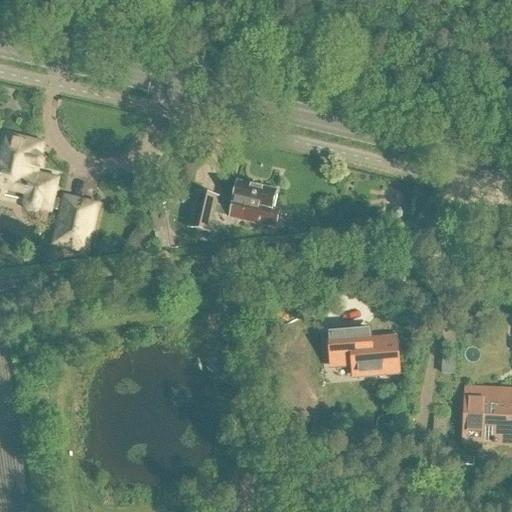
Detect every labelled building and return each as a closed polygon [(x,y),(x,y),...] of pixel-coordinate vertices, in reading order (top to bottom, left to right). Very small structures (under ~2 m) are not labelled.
[(39,158),(38,158),(39,154),(34,147),(9,141),(9,139),(8,138),(3,159),(0,158),(0,199),(25,205),(25,207),(25,208),(25,210),(26,212),(27,213),(28,214),(30,215),(31,215),(32,215),(34,215),(36,215),(37,214),(39,213),(40,212),(41,210),(41,209),(49,211),(64,214),(57,246),(84,252),(94,209),(67,203),(66,205),(51,201),(55,184),(33,179),(35,170),(37,170),(38,170),(39,169),(40,169),(41,168),(42,166),(42,165),(42,164),(42,163),(42,162),(41,161),(41,160),(40,159),(39,158)] [(280,213),(274,212),(278,199),(274,198),(275,195),(238,185),(234,205),(235,205),(233,211),(232,217),(231,220),(276,231),(280,213)] [(231,220),(232,217),(233,211),(217,207),(218,200),(197,195),(189,230),(210,235),(215,217),(231,220)] [(149,206),(155,243),(167,241),(164,226),(158,221),(155,205),(149,206)] [(138,229),(127,243),(143,255),(154,241),(138,229)] [(442,353),(456,353),(456,326),(442,326),(442,353)] [(365,344),(363,332),(330,335),(333,369),(349,367),(350,370),(355,369),(356,378),(385,375),(384,358),(395,356),(394,341),(365,344)] [(511,390),(464,389),(462,447),(511,449),(511,390)]
